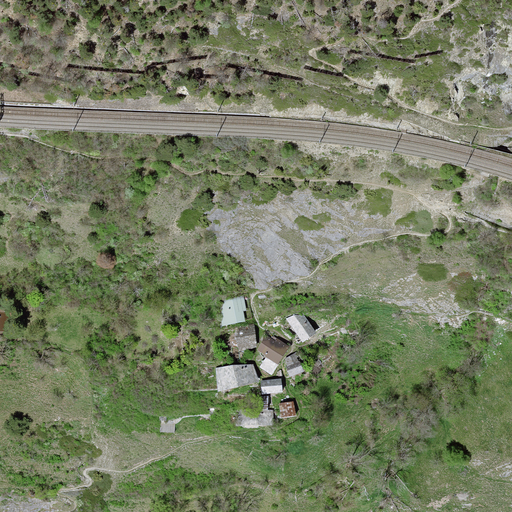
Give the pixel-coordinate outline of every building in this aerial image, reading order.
[(242,297),(222,299),(224,322),(241,321),(239,302),(243,302),(242,297)] [(300,312),(285,320),(298,344),(313,335),(300,312)] [(254,327),(240,329),(241,335),(242,345),(243,348),(258,346),(254,327)] [(234,345),(242,345),(241,335),(234,336),(234,345)] [(277,337),(274,340),(269,337),(261,348),(272,355),(280,360),(290,345),(277,337)] [(293,358),(295,368),(305,365),(302,357),(306,355),(305,353),(293,358)] [(280,360),(272,355),(268,362),(279,368),(283,361),(280,360)] [(257,363),(225,363),(227,382),(263,378),(257,363)] [(307,365),(295,369),(298,379),(311,375),(307,365)] [(288,379),(269,380),(269,393),(288,392),(288,379)] [(263,408),(274,408),(274,396),(263,396),(263,408)] [(301,398),(289,400),(290,414),(303,413),(301,398)] [(279,424),(280,408),(274,408),(263,408),(245,407),(244,423),(279,424)]
